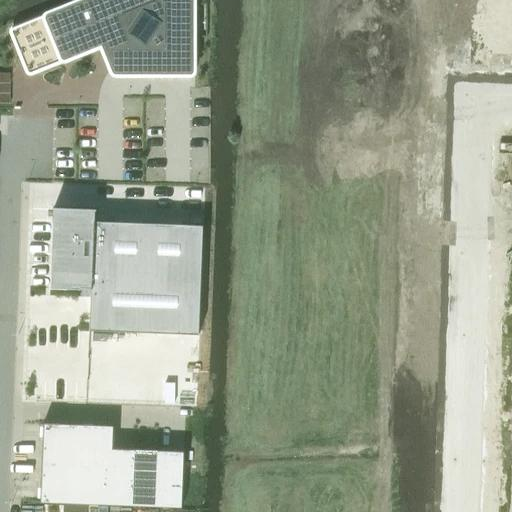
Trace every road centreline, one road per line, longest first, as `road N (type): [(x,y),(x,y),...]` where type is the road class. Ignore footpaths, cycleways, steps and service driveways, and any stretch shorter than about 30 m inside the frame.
road 1 (unclassified): [(511,95),(464,93),(455,511)]
road 2 (unclassified): [(0,369),(6,200),(20,146)]
